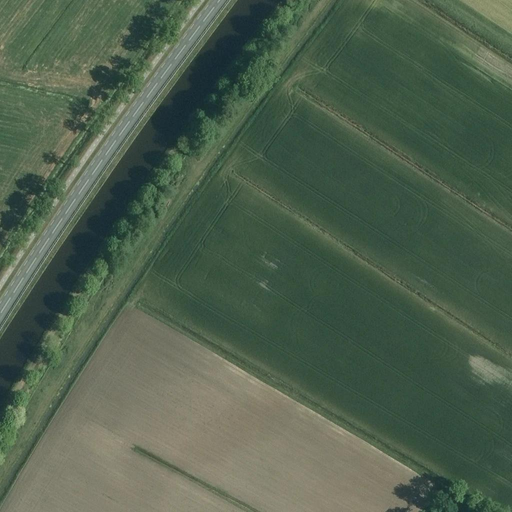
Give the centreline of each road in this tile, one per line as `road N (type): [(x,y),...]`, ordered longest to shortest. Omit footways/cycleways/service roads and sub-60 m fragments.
road 1 (track): [(285,0),(99,258),(0,420)]
road 2 (primary): [(0,314),(218,0)]
